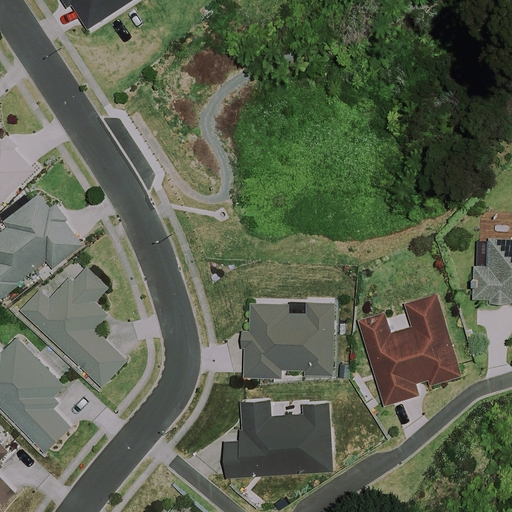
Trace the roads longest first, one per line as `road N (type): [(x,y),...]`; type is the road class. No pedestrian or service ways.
road 1 (residential): [(2,0),(147,237),(181,332),(180,377),(140,435)]
road 2 (residential): [(314,511),(477,391),(511,380)]
road 3 (residential): [(140,435),(233,511)]
